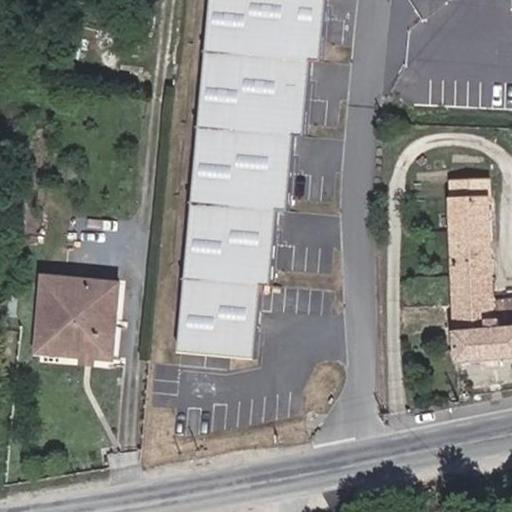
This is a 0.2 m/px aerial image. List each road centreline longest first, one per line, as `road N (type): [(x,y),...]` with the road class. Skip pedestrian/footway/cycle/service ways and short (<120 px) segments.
road 1 (unknown): [(384,50),(365,82),(352,192),(382,463)]
road 2 (tertiary): [(511,437),(122,511)]
road 3 (unknown): [(131,510),(152,184)]
road 4 (unknown): [(384,50),(430,36),(511,52)]
